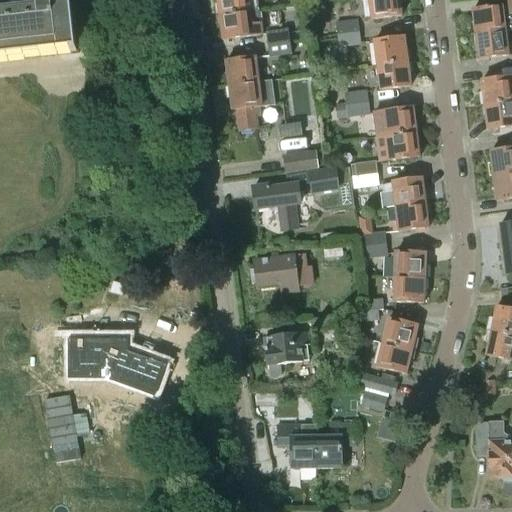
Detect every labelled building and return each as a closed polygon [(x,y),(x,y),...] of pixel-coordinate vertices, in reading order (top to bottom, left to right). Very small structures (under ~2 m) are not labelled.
[(0,60),(62,54),(70,53),(70,54),(76,53),(71,8),(63,9),(52,10),(50,0),(38,0),(38,12),(0,16),(0,60)] [(216,0),(218,17),(256,12),(254,0),(216,0)] [(398,0),(367,0),(371,22),(401,18),(398,0)] [(502,8),(472,12),(475,37),(505,33),(511,32),(511,0),(505,0),(506,8),(502,8)] [(256,12),(218,17),(222,43),(261,37),(256,12)] [(336,26),(337,37),(358,35),(357,23),(336,26)] [(266,36),(268,47),(289,45),(287,33),(266,36)] [(505,33),(475,37),(478,61),(508,58),(505,33)] [(358,35),(337,37),(339,49),(360,46),(358,35)] [(373,43),(376,68),(407,64),(404,39),(373,43)] [(289,45),(268,47),(269,59),(290,56),(289,45)] [(225,64),(228,88),(258,85),(255,60),(225,64)] [(407,64),(376,68),(380,93),(410,89),(407,64)] [(511,78),(481,82),(484,107),(511,103),(511,78)] [(258,85),(228,88),(232,113),(236,113),(239,134),(258,131),(255,110),(275,107),(272,83),(258,85)] [(345,96),(346,108),(367,105),(366,94),(345,96)] [(511,103),(484,107),(487,132),(511,128),(511,103)] [(367,105),(346,108),(348,119),(369,117),(367,105)] [(348,119),(346,108),(336,109),(337,121),(348,119)] [(376,139),(386,138),(416,135),(413,110),(373,115),(376,139)] [(300,125),(278,128),(282,152),(319,147),(317,134),(301,136),(300,125)] [(416,135),(386,138),(389,163),(419,159),(416,135)] [(511,150),(490,153),(493,178),(511,175),(511,150)] [(281,158),(283,176),(318,172),(315,154),(281,158)] [(354,167),(355,178),(376,176),(375,164),(354,167)] [(356,208),(351,168),(312,173),(315,203),(326,211),(356,208)] [(511,175),(493,178),(496,203),(511,200),(511,175)] [(376,176),(355,178),(356,190),(378,187),(376,176)] [(393,194),(380,195),(382,210),(395,209),(425,205),(422,181),(391,184),(393,194)] [(252,190),(255,211),(279,208),(282,233),(296,231),(293,207),(299,206),(297,188),(270,191),(270,188),(252,190)] [(425,205),(395,209),(398,234),(428,230),(425,205)] [(358,218),(360,237),(372,236),(370,217),(358,218)] [(511,225),(499,227),(506,277),(511,276),(511,225)] [(363,237),(364,248),(385,246),(384,234),(372,236),(363,237)] [(385,246),(364,248),(366,260),(387,258),(385,246)] [(395,254),(394,279),(425,280),(425,255),(395,254)] [(255,272),(249,272),(251,286),(257,286),(257,289),(279,286),(281,296),(298,294),(297,289),(314,287),(312,271),(305,271),(303,258),(293,259),(293,257),(253,263),(255,272)] [(425,280),(394,279),(393,304),(424,305),(425,280)] [(367,304),(368,312),(377,312),(383,311),(381,302),(367,304)] [(85,308),(58,308),(58,334),(85,334),(85,308)] [(511,312),(496,309),(491,333),(511,337),(511,312)] [(377,312),(368,312),(363,313),(364,323),(378,321),(377,312)] [(310,322),(312,332),(337,329),(336,319),(310,322)] [(387,321),(382,345),(411,352),(417,328),(387,321)] [(511,337),(491,333),(485,357),(511,362),(511,337)] [(307,335),(264,340),(268,377),(269,379),(271,380),(273,381),(276,381),(278,379),(279,378),(280,376),(280,375),(279,367),(302,364),(300,349),(308,348),(307,335)] [(134,341),(82,341),(82,374),(133,374),(133,379),(166,390),(175,365),(134,351),(134,341)] [(430,346),(421,344),(419,352),(428,354),(430,346)] [(411,352),(382,345),(376,369),(406,376),(411,352)] [(361,389),(393,398),(396,385),(364,376),(361,389)] [(483,383),(483,396),(494,395),(494,382),(483,383)] [(361,407),(383,413),(386,400),(364,394),(361,407)] [(405,440),(411,420),(390,414),(388,421),(384,434),(405,440)] [(488,431),(475,432),(476,457),(488,457),(489,470),(490,470),(490,480),(500,480),(504,484),(511,483),(511,440),(503,435),(502,424),(488,425),(488,431)] [(331,439),(316,439),(316,471),(342,470),(342,448),(355,448),(354,426),(331,427),(331,439)] [(316,427),(276,427),(277,449),(290,449),(290,471),(316,471),(316,439),(316,427)]
